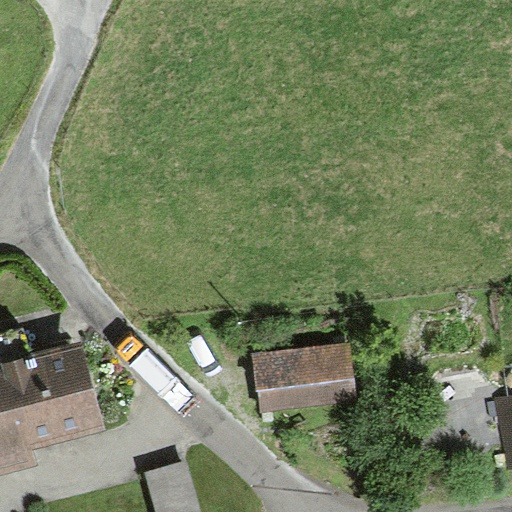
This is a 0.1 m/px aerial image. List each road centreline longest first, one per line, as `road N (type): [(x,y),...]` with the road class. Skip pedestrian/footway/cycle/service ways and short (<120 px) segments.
road 1 (unclassified): [(16,181),(70,284),(175,396),(297,488),(312,511)]
road 2 (unclassified): [(16,181),(77,22)]
